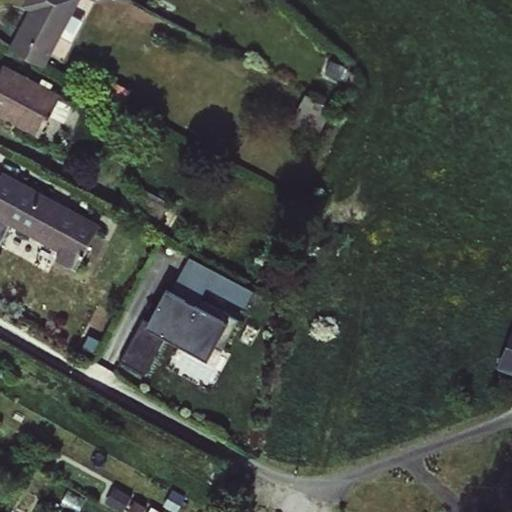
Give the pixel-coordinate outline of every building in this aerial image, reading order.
[(44,65),(79,0),(27,0),(24,5),(33,10),(12,49),(44,65)] [(0,73),(0,114),(40,135),(60,97),(3,67),(0,73)] [(333,107),(306,93),(298,111),(291,124),(317,138),(333,107)] [(46,205),(48,201),(1,176),(0,178),(0,247),(13,224),(60,250),(55,258),(77,270),(100,228),(64,209),(61,214),(46,205)] [(170,202),(135,183),(121,210),(156,228),(170,202)] [(201,305),(204,298),(210,287),(248,308),(259,288),(193,253),(173,290),(201,305)] [(170,288),(151,324),(162,330),(160,334),(169,339),(171,335),(182,340),(186,332),(217,348),(224,352),(242,318),(204,298),(201,305),(173,290),(170,288)] [(160,334),(162,330),(151,324),(149,328),(160,334)] [(217,348),(186,332),(182,340),(180,344),(210,360),(217,348)]
